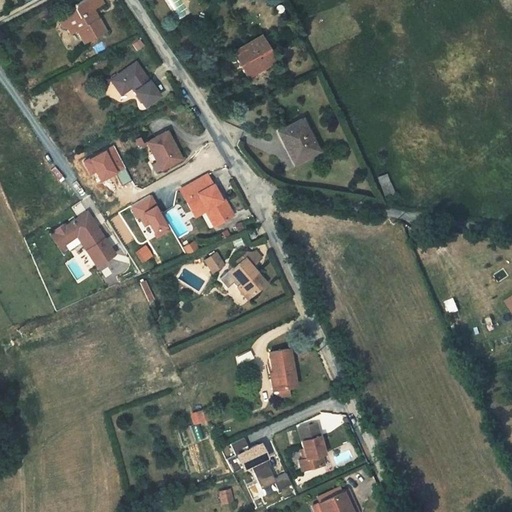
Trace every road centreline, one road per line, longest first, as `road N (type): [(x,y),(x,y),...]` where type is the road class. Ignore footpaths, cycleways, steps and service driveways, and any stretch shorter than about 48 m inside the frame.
road 1 (residential): [(253,190),(401,511)]
road 2 (residential): [(253,190),(511,234)]
road 3 (residential): [(132,0),(253,190)]
